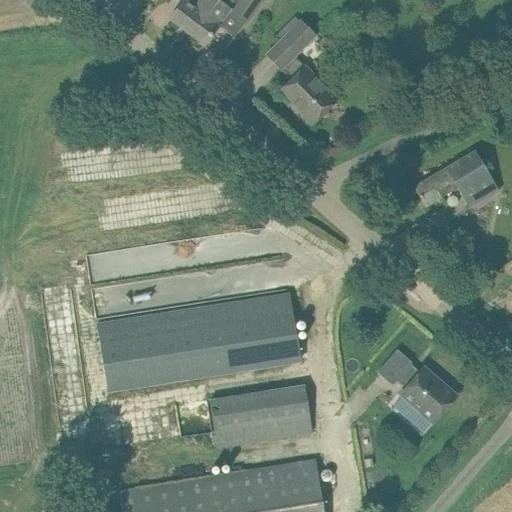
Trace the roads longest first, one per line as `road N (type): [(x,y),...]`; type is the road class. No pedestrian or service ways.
road 1 (residential): [(312,191),(94,0)]
road 2 (unclassified): [(511,363),(312,191)]
road 3 (residential): [(312,191),(511,84)]
